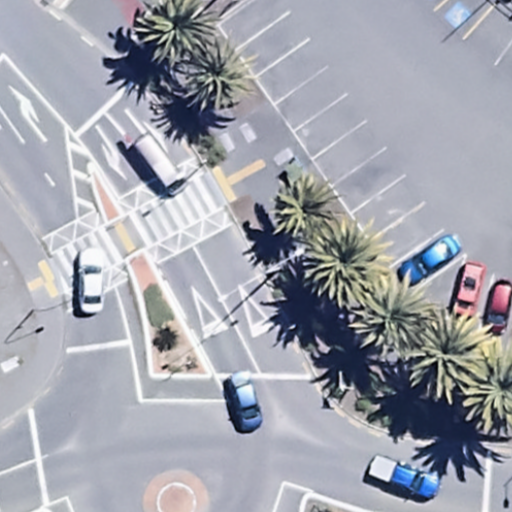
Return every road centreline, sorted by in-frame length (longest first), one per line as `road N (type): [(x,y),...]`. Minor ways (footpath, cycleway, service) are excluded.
road 1 (secondary): [(171,419),(157,302),(131,232),(87,151),(0,49)]
road 2 (secondary): [(92,510),(98,465),(111,446),(149,422),(171,419)]
road 3 (secondary): [(171,419),(193,422),(230,445),(251,506)]
